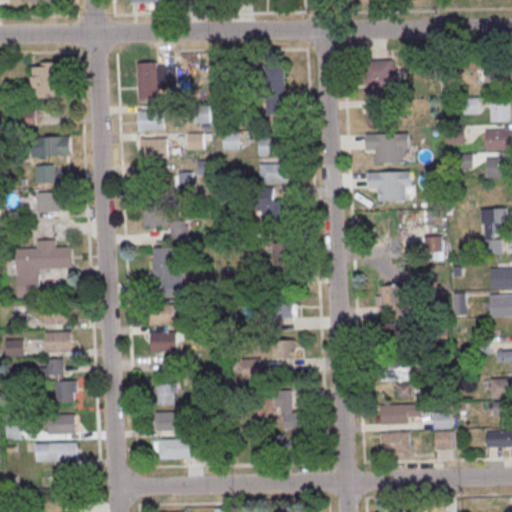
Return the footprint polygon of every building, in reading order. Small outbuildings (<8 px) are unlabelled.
[(466,71),(466,58),(481,57),(481,70),(466,71)] [(486,84),(486,60),(504,60),(504,68),(508,68),(508,83),(486,84)] [(365,62),(394,61),(396,98),(370,99),(370,86),(366,87),(365,62)] [(138,64),(158,63),(158,67),(159,90),(160,99),(140,100),(138,64)] [(34,69),(36,100),(57,98),(57,88),(63,84),(62,64),(43,64),(43,69),(34,69)] [(158,67),(177,66),(178,89),(159,90),(158,67)] [(288,114),(286,66),(266,67),(267,115),(288,114)] [(481,115),(481,99),(465,99),(465,115),(481,115)] [(511,123),(492,123),(492,103),(511,103),(511,123)] [(195,124),(195,106),(212,106),(212,123),(195,124)] [(369,108),(387,108),(387,126),(369,126),(369,108)] [(140,133),(139,111),(144,110),(144,112),(165,111),(166,130),(144,131),(144,133),(140,133)] [(14,128),(13,111),(36,111),(36,127),(14,128)] [(448,145),(448,127),(466,127),(466,144),(448,145)] [(511,151),(487,151),(486,131),(511,131),(511,151)] [(242,132),(242,150),(225,150),(225,133),(242,132)] [(190,150),(190,134),(205,133),(206,150),(190,150)] [(367,135),(410,134),(410,150),(405,150),(405,164),(378,164),(377,151),(368,151),(367,135)] [(288,136),(288,156),(261,156),(261,137),(288,136)] [(71,137),(72,156),(34,158),(33,138),(71,137)] [(143,140),(169,139),(169,158),(144,159),(143,140)] [(458,169),(458,155),(473,155),(473,169),(458,169)] [(511,178),(489,179),(488,159),(511,159),(511,178)] [(200,176),(199,161),(215,161),(215,176),(200,176)] [(290,164),(290,184),(262,185),(262,165),(290,164)] [(38,184),(37,166),(55,165),(56,183),(38,184)] [(180,197),(196,196),(195,172),(180,173),(181,183),(181,187),(179,187),(180,197)] [(369,190),(369,173),(411,172),(411,187),(407,187),(407,202),(379,203),(379,190),(369,190)] [(275,188),(276,202),(291,201),(291,223),(258,223),(257,188),(275,188)] [(39,193),(39,212),(63,211),(62,192),(39,193)] [(146,227),(145,206),(180,205),(181,226),(173,226),(159,226),(159,229),(153,229),(153,227),(146,227)] [(482,210),(482,225),(485,225),(486,241),(497,240),(497,235),(510,234),(508,209),(482,210)] [(173,240),(191,239),(190,226),(181,226),(173,226),(173,240)] [(426,237),(443,237),(443,240),(446,240),(446,253),(445,253),(445,260),(435,261),(435,253),(426,253),(426,237)] [(18,249),(20,298),(42,297),(41,269),(74,268),(73,248),(57,248),(57,240),(39,241),(39,248),(18,249)] [(486,241),(497,240),(502,240),(503,254),(487,255),(486,241)] [(293,244),(276,244),(276,285),(294,285),(293,244)] [(156,278),(155,249),(173,248),(174,262),(185,262),(185,280),(184,280),(184,297),(165,297),(164,278),(156,278)] [(511,289),(492,289),(492,270),(511,269),(511,289)] [(383,305),(382,287),(403,286),(404,304),(383,305)] [(466,293),(456,293),(456,312),(466,312),(466,293)] [(511,296),(492,297),(492,318),(511,317),(511,296)] [(295,297),(295,318),(277,318),(277,298),(295,297)] [(46,325),(46,305),(71,305),(72,324),(46,325)] [(152,324),(152,306),(177,306),(177,324),(152,324)] [(13,314),(14,330),(29,330),(29,314),(13,314)] [(276,318),(276,331),(259,331),(258,319),(276,318)] [(381,325),(408,324),(408,342),(381,342),(381,325)] [(48,353),(47,333),(72,332),(73,353),(48,353)] [(153,353),(152,333),(178,333),(179,352),(153,353)] [(25,340),(26,357),(8,358),(7,341),(25,340)] [(297,340),(298,359),(275,360),(274,341),(297,340)] [(492,354),(492,340),(471,340),(471,355),(492,354)] [(511,363),(500,364),(499,353),(511,352),(511,363)] [(166,357),(184,356),(185,373),(167,374),(166,357)] [(409,357),(411,381),(390,382),(389,358),(409,357)] [(244,360),(263,359),(263,379),(244,379),(244,360)] [(65,360),(65,375),(40,376),(40,369),(48,369),(48,360),(65,360)] [(511,398),(493,399),(492,380),(511,379),(511,398)] [(57,382),(78,381),(79,394),(75,394),(76,404),(58,404),(57,382)] [(159,385),(174,384),(174,405),(159,406),(159,385)] [(398,384),(412,384),(413,397),(398,398),(398,384)] [(293,391),(293,413),(305,413),(305,429),(286,429),(285,414),(282,414),(282,407),(277,407),(277,392),(293,391)] [(495,417),(495,403),(511,403),(511,423),(507,423),(507,417),(495,417)] [(383,426),(382,406),(423,405),(423,417),(409,418),(409,425),(383,426)] [(158,432),(158,413),(184,412),(185,431),(158,432)] [(435,413),(452,413),(453,429),(435,430),(435,413)] [(49,416),(50,436),(78,435),(77,415),(49,416)] [(8,426),(22,426),(23,441),(8,441),(8,426)] [(437,450),(436,432),(453,432),(453,450),(437,450)] [(488,448),(488,433),(502,432),(502,448),(488,448)] [(502,448),(511,448),(511,432),(502,432),(502,448)] [(381,434),(382,445),(383,445),(383,453),(411,452),(410,433),(381,434)] [(282,436),(282,447),(300,447),(300,436),(282,436)] [(295,456),(294,437),(302,437),(302,439),(309,439),(310,456),(295,456)] [(160,440),(161,461),(204,460),(203,440),(160,440)] [(38,463),(37,444),(79,443),(79,462),(38,463)]
